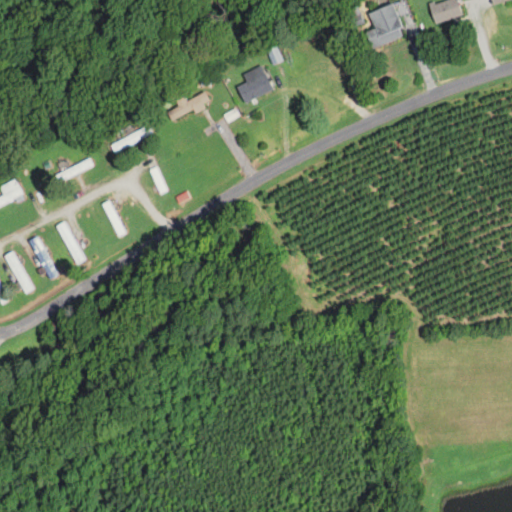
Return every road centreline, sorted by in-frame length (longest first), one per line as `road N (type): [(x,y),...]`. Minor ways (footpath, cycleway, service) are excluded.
road 1 (residential): [(511,64),(337,134),(0,333)]
road 2 (residential): [(0,243),(114,183),(130,184),(167,233)]
